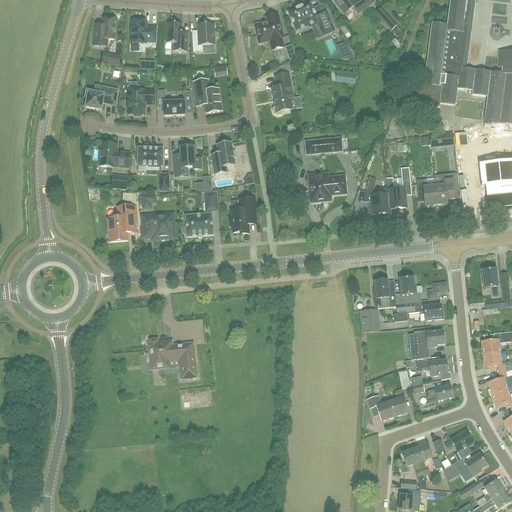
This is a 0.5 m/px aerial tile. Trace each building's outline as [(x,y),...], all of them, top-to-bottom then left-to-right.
[(373,3),(371,0),(334,0),(335,0),(333,2),(339,11),(341,9),(344,14),(352,9),(354,13),(360,9),(362,11),(373,3)] [(328,14),(316,19),(310,5),(311,5),(310,4),(289,13),(288,13),(288,14),(296,31),(295,31),(296,32),(309,27),(310,28),(318,25),(323,37),(335,32),(328,14)] [(376,14),(382,20),(391,31),(397,25),(382,9),(376,14)] [(277,15),(266,18),(267,23),(254,26),(259,44),(270,42),(272,51),(283,48),(281,39),(283,38),(280,25),(277,15)] [(103,20),(102,26),(95,25),(94,47),(107,48),(107,40),(115,41),(116,21),(112,20),(111,18),(105,18),(104,20),(103,20)] [(146,28),(146,22),(132,22),(131,44),(146,44),(146,43),(156,43),(156,44),(157,28),(146,28)] [(181,25),(167,24),(166,44),(173,44),(173,52),(186,53),(188,34),(181,34),(181,25)] [(215,46),(214,39),(216,39),(218,38),(217,34),(216,33),(214,33),(213,25),(197,26),(198,41),(192,41),(193,53),(204,53),(204,47),(215,46)] [(344,43),(336,46),(341,60),(351,61),(353,60),(344,43)] [(292,45),(285,47),(289,60),(296,58),(292,45)] [(121,57),(103,54),(101,64),(119,67),(121,57)] [(156,71),(156,62),(142,62),(142,71),(156,71)] [(336,73),(335,82),(355,85),(356,75),(336,73)] [(274,114),(277,117),(282,116),(284,112),(292,111),(290,101),(293,100),(292,94),(288,74),(275,77),(277,89),(272,90),(275,106),(273,110),(274,114)] [(197,107),(205,106),(206,114),(221,112),(218,90),(209,92),(208,81),(194,83),(197,107)] [(116,103),(118,91),(104,88),(103,95),(94,93),(95,91),(86,90),(85,98),(87,99),(85,108),(101,111),(102,104),(105,104),(106,102),(116,103)] [(142,116),(143,116),(144,107),(142,107),(142,105),(144,104),(147,104),(147,105),(154,105),(154,92),(144,92),(144,91),(137,91),(137,93),(129,93),(129,102),(127,102),(127,110),(129,110),(128,116),(133,116),(135,117),(140,117),(142,116)] [(157,105),(157,108),(163,108),(164,117),(185,116),(185,115),(184,105),(191,105),(191,104),(190,93),(184,93),(184,102),(178,103),(178,101),(171,101),(171,103),(165,103),(165,91),(157,92),(157,105)] [(482,133),(475,133),(477,146),(484,145),(482,133)] [(452,134),(429,137),(431,149),(454,147),(452,134)] [(341,139),(305,142),(306,156),(342,152),(341,139)] [(218,154),(211,155),(215,176),(227,174),(226,168),(235,167),(234,159),(236,158),(235,152),(233,152),(231,143),(217,145),(218,154)] [(116,153),(117,146),(102,145),(99,167),(115,169),(115,167),(128,169),(130,155),(116,153)] [(194,170),(201,170),(201,159),(194,160),(194,156),(196,156),(195,146),(187,146),(187,148),(180,149),(181,156),(174,156),(175,175),(187,174),(187,168),(194,168),(194,170)] [(139,166),(138,171),(147,171),(147,167),(161,167),(163,167),(163,166),(162,166),(163,150),(163,149),(162,149),(153,149),(139,149),(139,148),(138,148),(138,150),(138,165),(137,165),(137,166),(139,166)] [(511,162),(483,165),(483,169),(484,173),(485,181),(485,187),(488,209),(511,206),(511,162)] [(392,179),(386,180),(387,189),(389,211),(389,210),(406,209),(404,188),(411,187),(409,169),(401,170),(403,190),(394,191),(392,179)] [(169,191),(169,176),(169,175),(168,175),(160,175),(159,175),(159,176),(159,191),(159,193),(160,193),(168,192),(168,193),(169,193),(169,191)] [(344,177),(330,178),(328,179),(328,175),(308,177),(311,204),(331,202),(330,196),(346,195),(344,177)] [(113,176),(112,190),(128,192),(129,178),(113,176)] [(441,187),(434,188),(436,206),(447,205),(447,201),(447,199),(454,198),(453,191),(452,178),(446,179),(441,179),(441,187)] [(365,193),(372,195),(376,180),(369,179),(365,193)] [(426,181),(416,182),(417,194),(424,194),(424,202),(425,207),(436,206),(434,188),(427,188),(426,181)] [(372,216),(390,214),(389,210),(389,211),(387,189),(381,189),(381,196),(370,197),(372,216)] [(92,191),(93,201),(101,200),(100,190),(92,191)] [(217,193),(204,194),(205,204),(217,203),(217,193)] [(256,225),(255,213),(254,199),(240,200),(240,211),(232,212),(233,234),(241,233),(243,235),(248,235),(248,226),(256,225)] [(136,207),(117,208),(118,219),(107,219),(108,233),(111,233),(112,242),(107,243),(128,242),(127,224),(137,223),(136,207)] [(213,236),(211,215),(186,217),(187,238),(213,236)] [(152,232),(152,237),(157,237),(157,240),(162,239),(163,240),(167,240),(168,239),(173,239),(173,230),(174,230),(174,224),(171,221),(166,221),(165,217),(152,217),(152,216),(142,217),(143,229),(150,229),(151,232),(152,232)] [(244,236),(245,243),(263,242),(262,226),(251,227),(252,236),(244,236)] [(497,288),(498,288),(496,270),(482,272),(484,289),(492,288),(493,298),(498,297),(497,288)] [(500,275),(501,289),(503,302),(485,304),(486,311),(510,309),(507,274),(500,275)] [(402,304),(420,302),(419,295),(416,296),(415,286),(414,286),(413,279),(399,280),(401,297),(395,298),(396,309),(396,308),(397,316),(403,315),(402,304)] [(394,292),(388,293),(387,281),(375,283),(376,290),(374,291),(376,308),(377,308),(377,311),(396,309),(395,298),(394,292)] [(435,291),(433,291),(427,292),(428,301),(436,300),(435,294),(435,291)] [(424,313),(423,308),(421,308),(420,302),(402,304),(403,315),(397,316),(394,316),(394,324),(407,322),(407,315),(424,313)] [(423,308),(424,313),(425,322),(443,320),(443,312),(441,313),(441,306),(431,307),(431,305),(423,306),(423,308)] [(362,334),(380,333),(377,311),(360,313),(362,334)] [(418,345),(419,350),(437,348),(437,346),(444,346),(443,333),(427,334),(426,332),(414,334),(415,345),(418,345)] [(481,343),(483,356),(499,354),(498,345),(511,343),(511,333),(501,335),(493,336),(494,342),(481,343)] [(149,345),(148,345),(151,371),(169,369),(168,361),(179,360),(181,381),(197,379),(193,346),(172,348),(172,342),(157,344),(157,342),(155,340),(150,341),(149,343),(149,345)] [(410,351),(411,361),(420,361),(419,350),(410,351)] [(511,370),(510,362),(500,364),(499,354),(483,356),(484,369),(497,367),(498,374),(505,373),(505,372),(511,370)] [(448,374),(446,362),(439,363),(439,359),(416,361),(417,369),(422,368),(422,373),(431,372),(431,378),(441,377),(441,375),(448,374)] [(492,397),(507,392),(505,386),(503,380),(504,379),(506,379),(505,373),(498,374),(499,381),(488,384),(492,397)] [(409,380),(410,388),(417,386),(422,385),(421,378),(409,380)] [(417,386),(410,388),(412,396),(424,394),(423,385),(422,385),(417,386)] [(428,405),(453,399),(450,387),(436,391),(428,392),(429,397),(426,398),(428,405)] [(390,403),(395,418),(409,413),(404,399),(403,399),(401,391),(396,392),(399,400),(390,403)] [(511,411),(511,410),(511,403),(511,404),(508,394),(507,392),(492,397),(496,409),(508,405),(511,411)] [(395,418),(390,403),(381,406),(378,398),(374,400),(376,407),(375,408),(381,423),(395,418)] [(451,442),(445,446),(447,450),(448,452),(455,449),(458,454),(461,460),(471,454),(468,448),(473,446),(466,432),(450,441),(451,442)] [(438,458),(444,456),(440,442),(433,445),(438,458)] [(425,482),(431,480),(425,462),(432,459),(427,446),(414,450),(424,477),(423,477),(425,482)] [(403,454),(402,455),(406,468),(413,466),(418,479),(420,485),(419,492),(421,492),(427,492),(426,484),(425,482),(423,477),(424,477),(414,450),(409,452),(409,451),(408,451),(403,452),(403,453),(403,454)] [(455,464),(449,468),(453,474),(459,471),(461,474),(462,477),(470,472),(473,478),(481,472),(480,470),(486,467),(480,456),(465,464),(463,460),(459,462),(455,464)] [(442,469),(441,467),(438,459),(432,461),(436,471),(442,469)] [(449,468),(443,472),(447,483),(455,478),(453,474),(449,468)] [(499,482),(497,483),(496,482),(492,485),(486,476),(479,481),(479,482),(480,481),(483,487),(483,488),(488,495),(484,498),(485,499),(477,504),(479,508),(503,493),(501,489),(502,487),(499,482)] [(480,481),(479,482),(468,489),(459,494),(462,499),(471,493),(472,495),(483,488),(483,487),(480,481)] [(416,491),(416,484),(401,483),(400,490),(416,491)] [(397,509),(399,511),(403,511),(419,511),(421,492),(408,491),(407,497),(400,496),(399,505),(397,506),(397,509)] [(485,511),(495,506),(498,511),(510,503),(503,493),(479,508),(472,511),(485,511)]
